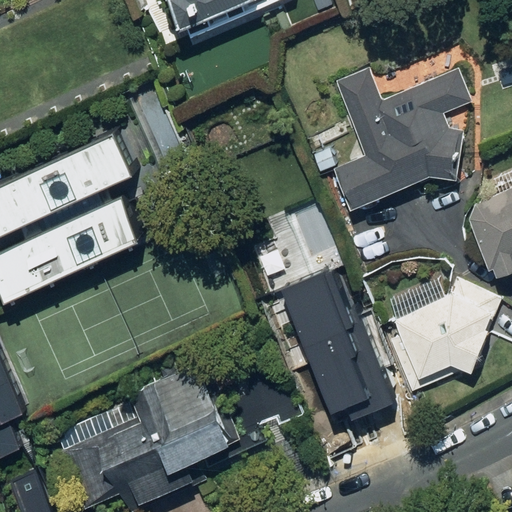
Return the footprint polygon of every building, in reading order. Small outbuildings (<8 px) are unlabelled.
[(174,0),(185,25),(244,0),(174,0)] [(357,206),(388,194),(437,174),(459,177),(465,126),(452,124),(448,110),(477,98),(459,52),(397,77),(348,97),(369,148),(338,161),(357,206)] [(0,271),(12,296),(143,235),(125,195),(117,198),(111,185),(137,173),(118,131),(0,185),(0,271)] [(500,273),(511,267),(511,188),(468,211),(500,273)] [(334,258),(281,281),(323,380),(377,358),(334,258)] [(457,276),(451,292),(399,311),(423,370),(457,357),(475,365),(504,295),(457,276)] [(0,332),(0,429),(6,444),(29,435),(18,409),(31,403),(0,332)] [(201,358),(126,391),(130,401),(60,432),(90,500),(135,480),(143,498),(167,487),(159,469),(236,435),(201,358)] [(352,411),(341,389),(308,405),(319,427),(352,411)] [(59,511),(37,462),(13,473),(30,511),(59,511)]
